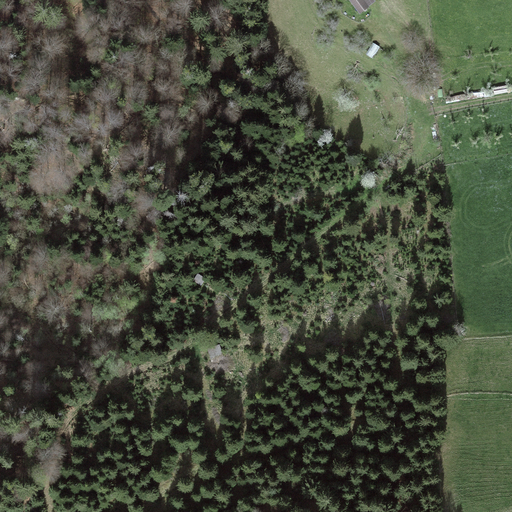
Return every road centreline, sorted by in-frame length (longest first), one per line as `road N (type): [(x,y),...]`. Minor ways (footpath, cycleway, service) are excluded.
road 1 (track): [(418,120),(418,146),(361,203),(184,348),(105,389),(68,420),(50,462),(48,511)]
road 2 (track): [(139,511),(175,480),(208,465),(346,435)]
